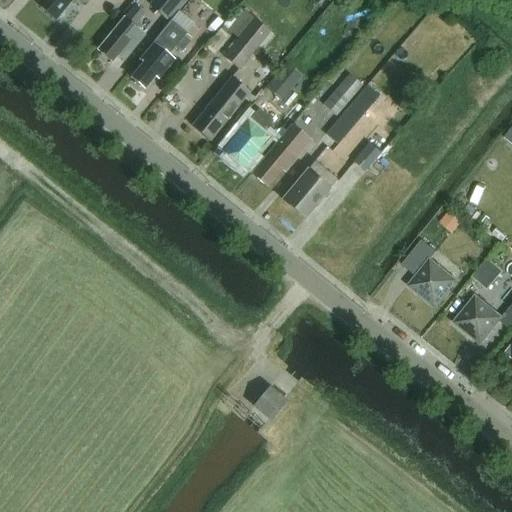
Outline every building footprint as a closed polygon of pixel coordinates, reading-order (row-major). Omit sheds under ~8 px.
[(55,21),(73,0),(42,0),(37,6),(55,21)] [(158,0),(152,8),(166,20),(182,0),(158,0)] [(136,25),(143,16),(135,9),(125,21),(98,53),(101,55),(101,58),(106,62),(109,61),(111,63),(122,50),(129,56),(144,37),(137,32),(140,29),(136,25)] [(238,40),(254,21),(244,13),(228,32),(238,40)] [(224,58),(240,71),(270,34),(254,21),(238,40),(224,58)] [(139,61),(140,62),(143,65),(131,80),(133,81),(133,85),(138,89),(142,89),(145,91),(154,79),(158,82),(175,62),(169,57),(175,49),(182,55),(191,43),(184,38),(187,35),(171,22),(139,61)] [(214,57),(230,39),(220,31),(205,50),(214,57)] [(281,103),(302,79),(285,65),(264,89),(281,103)] [(336,117),(362,87),(349,76),(323,106),(336,117)] [(192,129),(210,143),(249,95),(231,81),(192,129)] [(338,147),(379,98),(367,88),(326,136),(338,147)] [(261,156),(272,143),(263,136),(272,124),(258,112),(223,154),(243,170),(257,153),(261,156)] [(250,176),(267,190),(282,172),(285,174),(311,143),(292,127),(250,176)] [(364,173),(380,155),(368,145),(352,163),(364,173)] [(337,182),(315,163),(307,172),(282,202),(305,221),(320,202),(326,201),(329,197),(329,192),(330,191),(329,191),(337,182)] [(451,211),(442,222),(455,233),(464,222),(451,211)] [(416,279),(408,288),(435,310),(456,283),(430,262),(436,254),(422,242),(402,267),(416,279)] [(471,279),(487,292),(503,273),(487,260),(471,279)] [(480,347),(499,323),(511,332),(511,306),(502,320),(475,298),(454,325),(480,347)] [(271,422),(286,404),(269,390),(254,409),(271,422)]
